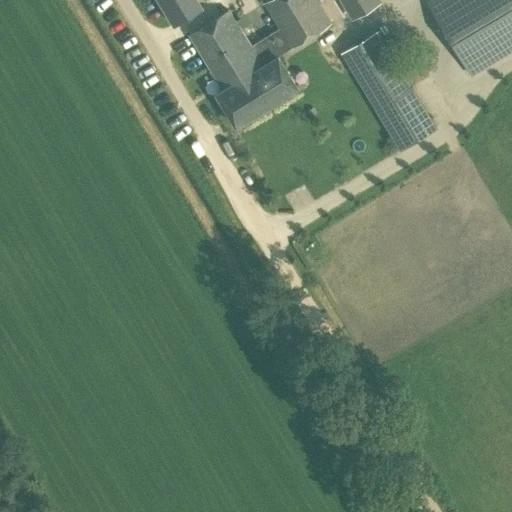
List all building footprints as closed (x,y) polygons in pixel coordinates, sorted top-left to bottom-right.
[(159,0),(175,24),(201,8),(196,0),(159,0)] [(278,56),(331,23),(317,0),(269,0),(264,3),(280,29),(251,47),(229,11),(190,35),(224,91),(218,94),(237,126),(298,88),(278,56)] [(380,0),(340,0),(352,19),(381,1),(380,0)] [(472,76),(511,52),(511,0),(431,0),(428,2),(472,76)] [(399,150),(436,129),(379,31),(342,53),(399,150)] [(481,123),(491,138),(507,127),(501,118),(496,122),(491,116),(481,123)]
